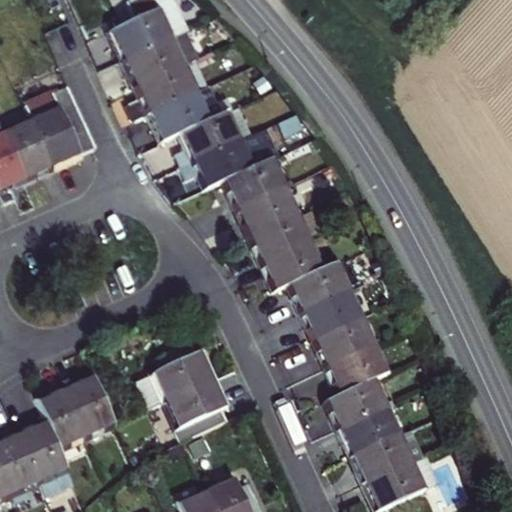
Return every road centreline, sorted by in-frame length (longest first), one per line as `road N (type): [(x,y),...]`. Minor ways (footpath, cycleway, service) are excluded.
road 1 (tertiary): [(511,450),(382,178),(330,96),(248,0)]
road 2 (residential): [(317,511),(230,320),(200,275)]
road 3 (residential): [(18,355),(200,275)]
road 4 (residential): [(128,187),(65,44)]
road 5 (residential): [(128,187),(0,249)]
